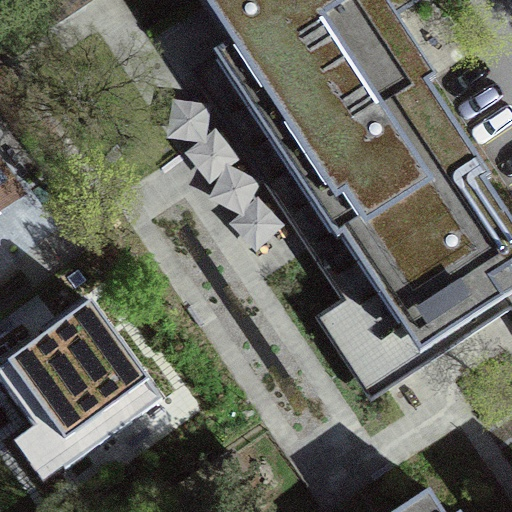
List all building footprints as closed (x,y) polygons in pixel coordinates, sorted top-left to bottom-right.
[(0,0),(0,14),(21,0),(0,0)] [(373,390),(511,300),(511,222),(485,182),(490,178),(428,83),(436,78),(395,16),(419,0),(196,0),(229,49),(196,70),(352,306),(328,322),(373,390)] [(0,173),(0,237),(31,215),(0,173)] [(109,299),(28,356),(56,395),(87,437),(167,380),(109,299)] [(451,511),(450,509),(445,511),(432,511),(418,490),(383,511),(451,511)]
